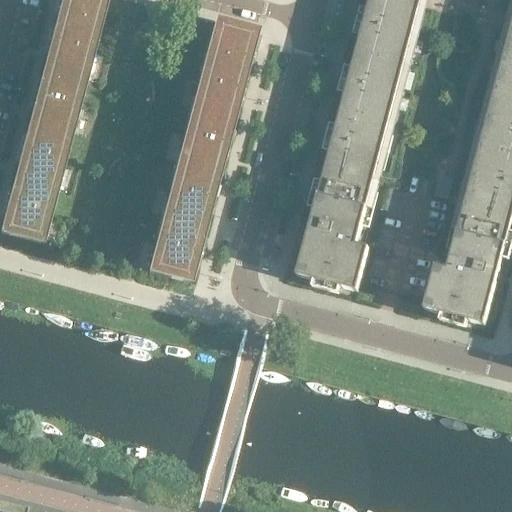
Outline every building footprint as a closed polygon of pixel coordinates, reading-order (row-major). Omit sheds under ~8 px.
[(97,26),(103,0),(61,0),(58,16),(97,26)] [(422,0),(371,0),(369,8),(373,9),(364,42),(360,41),(354,66),(358,67),(349,100),(345,99),(343,109),(342,109),(340,114),(341,115),(327,167),(326,166),(325,172),(326,173),(319,197),(367,210),(422,0)] [(82,81),(97,26),(58,16),(54,30),(43,70),(82,81)] [(159,40),(165,21),(149,17),(144,36),(159,40)] [(253,37),(254,33),(251,33),(244,31),(238,30),(231,28),(231,27),(214,23),(214,25),(206,55),(245,66),(250,47),(253,37)] [(511,26),(465,206),(457,234),(505,246),(511,222),(511,26)] [(231,120),(243,75),(245,66),(206,55),(191,110),(231,120)] [(68,135),(82,81),(43,70),(29,125),(68,135)] [(216,174),(228,129),(231,120),(191,110),(177,164),(216,174)] [(54,189),(68,135),(29,125),(15,179),(54,189)] [(202,228),(214,183),(216,174),(177,164),(163,218),(202,228)] [(39,244),(54,189),(15,179),(0,233),(0,234),(39,245),(39,244)] [(357,246),(367,210),(319,197),(313,219),(297,278),(315,282),(316,282),(339,288),(339,289),(358,293),(369,250),(357,246)] [(188,279),(200,237),(202,228),(163,218),(148,272),(148,273),(187,284),(188,279)] [(502,260),(505,246),(457,234),(448,270),(436,267),(424,311),(485,327),(502,260)]
